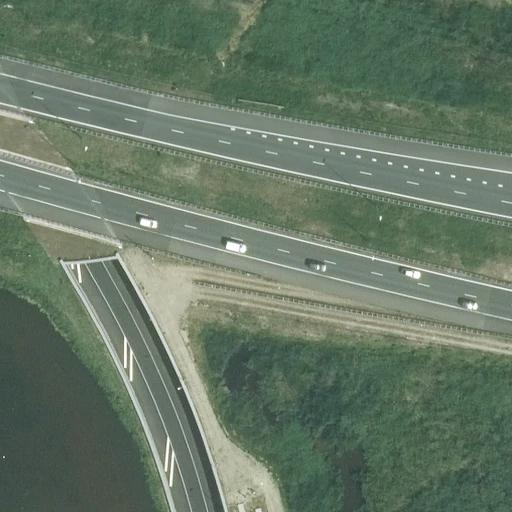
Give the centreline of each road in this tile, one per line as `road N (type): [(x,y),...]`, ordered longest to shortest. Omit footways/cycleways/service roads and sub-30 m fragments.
road 1 (motorway): [(0,171),(511,306)]
road 2 (motorway): [(511,201),(0,88)]
road 3 (motorway): [(197,511),(139,349),(90,259),(0,142)]
